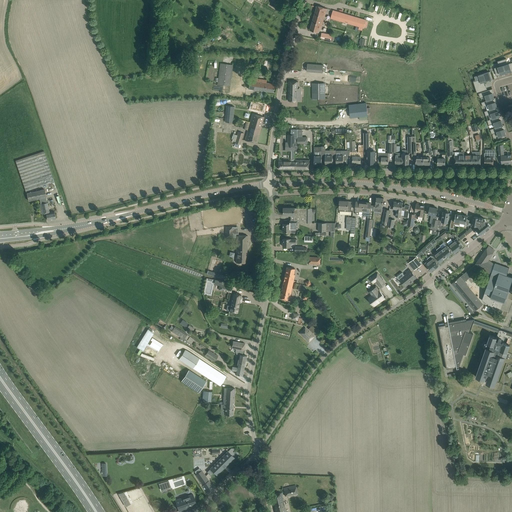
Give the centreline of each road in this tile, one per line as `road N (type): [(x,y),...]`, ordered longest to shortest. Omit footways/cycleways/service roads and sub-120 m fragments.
road 1 (residential): [(255,451),(333,347),(511,215)]
road 2 (unclassified): [(0,236),(270,184)]
road 3 (unclassified): [(255,451),(247,399),(270,282),(270,194)]
road 4 (residential): [(511,174),(269,175)]
road 5 (unclassified): [(270,194),(376,192),(470,211),(473,202)]
road 6 (unclassified): [(473,202),(359,183),(280,183)]
road 7 (unclassified): [(269,175),(280,86),(307,0)]
road 8 (secondary): [(100,511),(0,369)]
road 9 (secondary): [(0,384),(90,511)]
